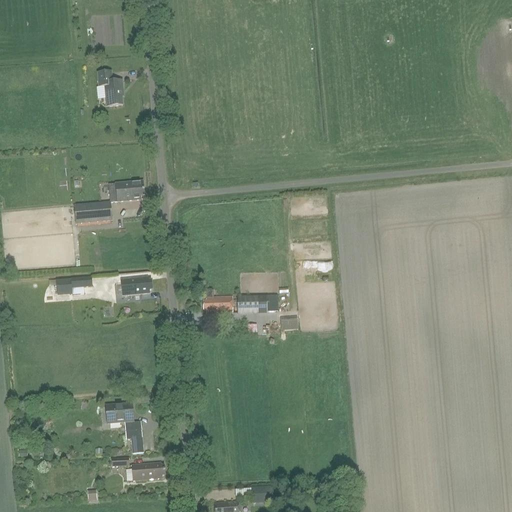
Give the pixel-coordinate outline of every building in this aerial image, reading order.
[(122,92),(124,92),(123,81),(113,82),(112,72),(98,73),(99,87),(105,87),(107,107),(123,106),(122,92)] [(76,224),(112,221),(111,203),(140,200),(140,197),(144,196),(143,182),(109,185),(110,203),(74,206),(76,224)] [(121,280),(122,296),(149,294),(148,291),(151,290),(150,281),(147,281),(147,278),(121,280)] [(93,288),(92,279),(56,281),(57,295),(72,294),(72,289),(93,288)] [(233,298),(214,298),(214,293),(211,291),(208,291),(206,292),(206,301),(201,301),(201,310),(207,310),(207,313),(233,312),(233,298)] [(274,297),(237,297),(238,315),(268,315),(268,313),(275,313),(274,297)] [(302,330),(302,319),(284,320),(284,331),(302,330)] [(108,424),(130,422),(129,406),(106,408),(108,424)] [(133,456),(144,455),(141,423),(125,425),(126,441),(132,441),(133,456)] [(129,459),(112,460),(112,469),(129,468),(129,459)] [(162,476),(165,476),(165,466),(162,467),(161,463),(133,465),(134,481),(163,479),(162,476)] [(275,503),(275,489),(252,490),(252,498),(255,498),(255,504),(275,503)] [(96,492),(88,492),(88,500),(97,500),(96,492)] [(239,511),(239,503),(214,504),(214,511),(239,511)]
